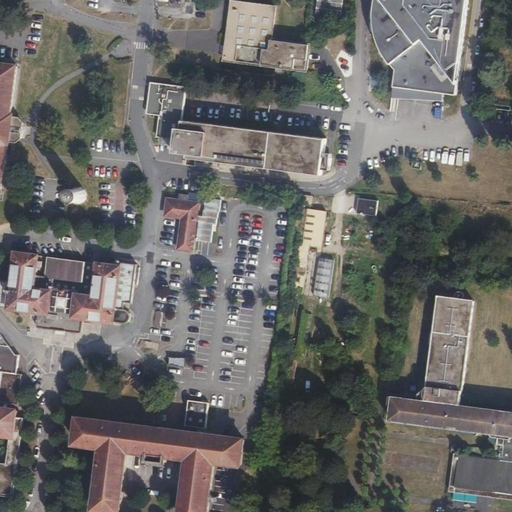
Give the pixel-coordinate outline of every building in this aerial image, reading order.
[(315,0),(314,14),(344,17),(345,0),(315,0)] [(377,0),(376,4),(376,27),(380,42),(397,70),(392,102),(444,104),(446,97),(459,98),(471,0),(377,0)] [(234,1),(226,58),(307,69),(311,44),(272,39),(277,7),(234,1)] [(17,66),(0,63),(0,191),(1,192),(8,143),(10,144),(14,115),(11,114),(17,66)] [(187,157),(322,175),(327,137),(184,118),(188,84),(152,79),(147,112),(160,114),(158,133),(176,136),(175,152),(187,154),(187,157)] [(87,198),(88,196),(87,193),(87,191),(85,188),(83,187),(80,186),(77,186),(73,188),(71,189),(70,192),(70,195),(70,197),(71,200),(73,202),(75,203),(78,204),(81,203),(83,202),(85,201),(87,198)] [(165,214),(183,216),(179,248),(193,250),(195,238),(211,240),(215,215),(198,213),(199,203),(205,203),(207,194),(189,191),(189,194),(180,193),(179,200),(168,199),(165,214)] [(312,204),(313,196),(302,195),(301,203),(312,204)] [(377,201),(358,198),(356,213),(376,216),(377,201)] [(308,208),(303,241),(310,242),(322,244),(327,210),(308,208)] [(375,250),(377,223),(357,221),(354,248),(375,250)] [(310,242),(303,241),(300,241),(294,291),(304,292),(310,242)] [(122,266),(100,263),(95,296),(91,295),(96,263),(18,253),(14,282),(0,279),(0,304),(2,306),(41,312),(39,326),(83,333),(86,317),(125,323),(127,323),(130,321),(131,320),(133,317),(133,315),(132,312),(131,310),(129,309),(125,308),(125,301),(133,302),(136,284),(138,284),(141,266),(138,266),(138,264),(124,262),(124,260),(124,258),(122,257),(121,257),(119,257),(117,258),(117,260),(117,262),(118,263),(120,264),(121,264),(122,263),(122,266)] [(345,304),(366,307),(373,261),(352,258),(345,304)] [(334,263),(320,261),(315,294),(330,296),(334,263)] [(511,412),(511,413),(460,406),(473,302),(439,297),(428,386),(419,394),(418,400),(391,397),(391,405),(394,405),(393,418),(457,426),(457,430),(497,435),(496,446),(500,446),(499,455),(491,460),(455,456),(450,493),(511,500),(511,412)] [(303,311),(297,355),(306,356),(312,312),(303,311)] [(0,493),(16,496),(26,418),(19,416),(19,410),(0,408),(1,401),(20,403),(24,373),(19,373),(20,355),(9,354),(10,346),(0,344),(0,493)] [(293,388),(298,361),(285,359),(281,386),(293,388)] [(208,403),(187,401),(184,426),(205,429),(208,403)] [(97,508),(121,511),(130,450),(152,453),(151,460),(169,462),(170,455),(192,458),(184,511),(209,511),(216,461),(243,464),(246,440),(82,418),(78,443),(105,447),(97,508)] [(457,426),(393,418),(392,422),(457,430),(457,426)]
